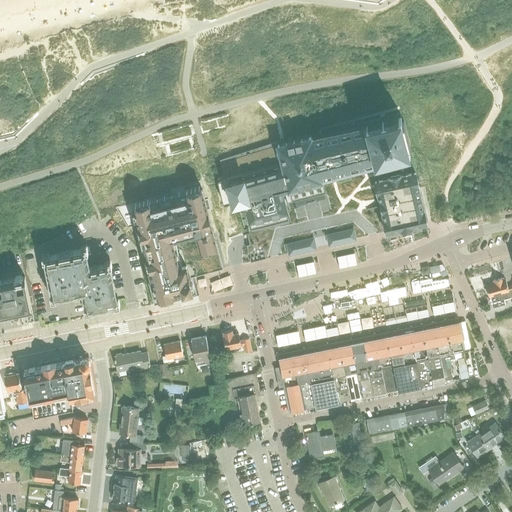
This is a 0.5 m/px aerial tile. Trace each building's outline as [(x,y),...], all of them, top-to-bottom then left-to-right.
[(224,177),(217,179),(218,184),(223,203),(233,200),(240,198),(243,197),(244,202),(241,203),(238,204),(239,206),(242,205),(246,204),(249,219),(251,226),(288,216),(286,209),(285,202),(288,201),(294,199),(323,191),(325,191),(322,177),(330,175),(330,174),(329,171),(332,171),(333,170),(334,174),(361,167),(360,163),(364,162),(365,164),(365,166),(377,163),(376,158),(380,157),(381,157),(391,154),(393,154),(403,151),(404,151),(409,149),(408,143),(402,121),(400,115),(366,124),(365,124),(366,125),(312,139),(311,136),(312,136),(312,135),(311,135),(308,135),(302,137),(301,137),(295,139),(293,139),(287,141),(285,141),(280,143),(277,143),(277,144),(224,161),(227,174),(225,175),(226,177),(224,177)] [(298,220),(243,234),(250,258),(415,215),(394,126),(282,155),(291,191),(292,198),(293,200),(298,220)] [(135,200),(115,206),(127,226),(133,224),(154,304),(196,292),(194,284),(192,278),(192,275),(223,267),(216,241),(202,187),(202,186),(200,179),(169,187),(170,191),(143,198),(135,200)] [(353,228),(327,234),(329,244),(355,238),(353,228)] [(313,238),(287,244),(289,253),(315,247),(313,238)] [(84,268),(89,267),(85,247),(45,255),(53,292),(56,294),(83,289),(88,288),(84,268)] [(88,288),(83,289),(86,306),(90,308),(114,303),(116,300),(108,263),(89,267),(84,268),(88,288)] [(0,313),(8,311),(9,313),(9,311),(14,310),(14,311),(17,313),(19,310),(19,309),(31,307),(24,276),(0,280),(0,313)] [(504,304),(503,300),(510,298),(510,297),(511,296),(511,284),(511,286),(507,287),(505,280),(503,280),(502,277),(495,279),(493,280),(493,282),(485,285),(490,303),(491,303),(491,305),(492,307),(504,304)] [(331,294),(316,295),(317,314),(332,313),(331,294)] [(442,305),(436,307),(439,319),(445,317),(442,305)] [(413,311),(415,324),(422,322),(420,310),(413,311)] [(409,326),(408,313),(400,314),(401,326),(409,326)] [(457,321),(434,326),(440,354),(454,352),(463,350),(459,330),(457,321)] [(351,336),(356,335),(353,323),(348,325),(351,336)] [(356,324),(356,335),(367,335),(367,324),(356,324)] [(423,328),(428,357),(440,354),(434,326),(423,328)] [(332,339),(343,338),(342,327),(331,328),(332,339)] [(411,331),(416,359),(428,357),(423,328),(411,331)] [(511,329),(500,331),(503,350),(511,348),(511,329)] [(232,333),(232,330),(223,332),(225,348),(243,345),(245,351),(251,350),(248,337),(239,339),(238,332),(232,333)] [(411,331),(388,336),(393,364),(405,361),(416,359),(411,331)] [(268,335),(271,349),(287,345),(284,332),(268,335)] [(206,335),(191,338),(193,349),(196,365),(197,365),(206,363),(211,362),(209,351),(206,335)] [(376,338),(381,366),(393,364),(388,336),(387,336),(376,338)] [(376,338),(364,340),(370,368),(381,366),(376,338)] [(358,373),(363,399),(367,398),(367,396),(374,395),(374,396),(375,396),(371,373),(370,368),(364,340),(352,343),(357,371),(358,373)] [(166,355),(162,356),(163,362),(173,360),(173,358),(183,355),(180,341),(163,344),(166,355)] [(340,345),(346,373),(357,371),(352,343),(340,345)] [(340,345),(328,348),(334,375),(346,373),(340,345)] [(305,352),(310,380),(334,375),(328,348),(305,352)] [(136,370),(150,366),(147,352),(141,353),(140,351),(121,355),(121,353),(116,354),(117,356),(114,356),(117,371),(135,367),(136,370)] [(310,380),(305,352),(293,355),(298,382),(310,380)] [(454,352),(440,354),(441,361),(441,363),(445,381),(453,379),(450,367),(447,368),(446,360),(455,359),(454,352)] [(440,354),(428,357),(429,358),(434,385),(445,383),(445,381),(441,363),(441,361),(440,354)] [(293,355),(281,357),(282,365),(284,375),(286,385),(298,382),(293,355)] [(69,393),(69,398),(94,394),(89,364),(89,363),(89,359),(86,357),(82,358),(81,359),(74,361),(72,359),(65,360),(63,363),(69,393)] [(428,357),(416,359),(416,361),(421,386),(422,387),(430,385),(430,386),(434,385),(429,358),(428,357)] [(25,371),(24,371),(27,389),(30,401),(32,400),(49,397),(52,396),(66,393),(69,393),(63,363),(62,363),(61,363),(60,361),(60,360),(60,358),(38,362),(38,365),(39,368),(36,368),(35,368),(29,370),(25,371)] [(405,361),(393,364),(393,366),(398,390),(398,391),(422,387),(421,386),(416,361),(416,359),(405,361)] [(393,364),(381,366),(381,368),(386,392),(398,390),(393,366),(393,364)] [(279,366),(274,367),(278,386),(286,385),(284,375),(282,365),(279,366)] [(468,376),(466,365),(458,366),(461,378),(468,376)] [(381,366),(370,368),(371,373),(375,396),(386,394),(386,392),(381,368),(381,366)] [(357,371),(346,373),(346,375),(351,400),(355,400),(355,399),(362,397),(362,399),(363,399),(358,373),(357,371)] [(18,404),(30,401),(27,389),(22,390),(18,373),(4,376),(7,391),(15,390),(18,404)] [(256,373),(231,377),(220,379),(225,401),(241,398),(243,413),(241,414),(243,424),(260,420),(254,393),(260,392),(256,373)] [(346,373),(334,375),(334,378),(339,403),(343,402),(342,401),(350,399),(350,401),(351,400),(346,375),(346,373)] [(334,375),(310,380),(311,383),(313,393),(315,406),(316,408),(339,403),(334,378),(334,375)] [(298,382),(299,385),(303,409),(315,406),(313,393),(311,383),(310,380),(298,382)] [(298,382),(286,385),(292,412),(304,409),(303,409),(299,385),(298,382)] [(219,384),(210,386),(211,394),(221,392),(219,384)] [(153,387),(153,397),(176,398),(176,388),(153,387)] [(123,406),(121,419),(137,420),(138,408),(146,409),(147,402),(134,401),(134,407),(123,406)] [(476,413),(488,408),(485,401),(473,406),(476,413)] [(442,405),(444,419),(451,417),(448,404),(442,405)] [(442,405),(434,406),(437,420),(444,419),(442,405)] [(434,406),(427,408),(429,422),(437,420),(434,406)] [(427,408),(419,410),(422,424),(429,422),(427,408)] [(465,418),(470,416),(467,408),(462,410),(465,418)] [(419,410),(412,411),(415,425),(422,424),(419,410)] [(412,411),(404,413),(407,427),(415,425),(412,411)] [(407,427),(404,413),(397,414),(399,428),(407,427)] [(397,414),(389,416),(392,430),(399,428),(397,414)] [(459,415),(453,417),(455,424),(462,421),(459,415)] [(389,416),(382,417),(385,431),(392,430),(389,416)] [(74,422),(73,432),(86,433),(88,418),(75,417),(60,420),(61,425),(74,422)] [(382,417),(374,419),(377,433),(385,431),(382,417)] [(121,419),(120,434),(130,434),(130,441),(143,442),(143,435),(135,435),(137,420),(121,419)] [(377,433),(374,419),(367,420),(370,434),(377,433)] [(495,422),(480,433),(482,435),(480,437),(488,449),(505,437),(495,422)] [(354,439),(361,437),(358,423),(351,424),(354,439)] [(199,435),(197,424),(189,426),(191,437),(199,435)] [(322,450),(335,447),(333,435),(317,438),(315,432),(306,434),(310,458),(323,455),(322,450)] [(482,435),(480,433),(467,441),(477,456),(488,449),(480,437),(482,435)] [(63,439),(61,454),(62,454),(71,456),(71,455),(83,456),(84,445),(79,445),(79,441),(63,439)] [(143,442),(130,441),(129,449),(120,449),(119,458),(118,458),(118,465),(140,466),(140,449),(146,450),(146,443),(143,442)] [(189,444),(181,444),(182,459),(190,458),(189,444)] [(438,483),(463,466),(454,452),(429,469),(438,483)] [(83,456),(71,455),(71,456),(62,454),(61,461),(70,462),(69,469),(81,470),(83,456)] [(54,481),(54,476),(51,475),(52,470),(36,468),(35,479),(54,481)] [(60,468),(60,471),(59,475),(69,476),(69,482),(80,484),(81,470),(69,469),(60,468)] [(113,483),(112,497),(134,500),(137,478),(122,476),(121,484),(114,483),(113,483)] [(370,476),(362,479),(364,485),(365,485),(372,482),(370,476)] [(213,477),(204,480),(208,489),(216,487),(213,477)] [(329,505),(343,500),(334,477),(319,482),(329,505)] [(396,494),(402,491),(395,480),(389,484),(396,494)] [(54,489),(52,509),(55,509),(77,511),(78,499),(62,497),(63,490),(60,489),(54,489)] [(396,511),(402,508),(394,496),(379,506),(375,501),(357,511),(396,511)]
